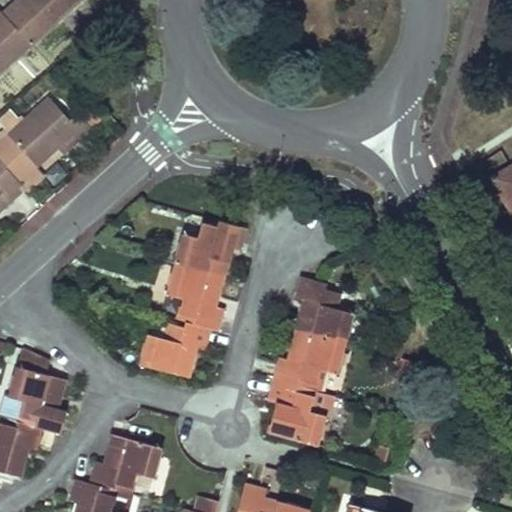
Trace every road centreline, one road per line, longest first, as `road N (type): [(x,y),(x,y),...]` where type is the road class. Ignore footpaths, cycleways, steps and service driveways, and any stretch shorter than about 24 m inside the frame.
road 1 (residential): [(275,229),(229,406),(109,395)]
road 2 (tertiary): [(511,377),(369,121)]
road 3 (residential): [(222,110),(165,135),(11,276)]
road 4 (residential): [(4,511),(105,415),(109,395)]
road 5 (tertiary): [(222,110),(257,131),(292,139),(369,121)]
road 6 (residential): [(109,395),(11,276)]
road 7 (tertiary): [(369,121),(406,87),(427,39),(430,0)]
road 8 (tertiary): [(176,0),(184,57),(222,110)]
